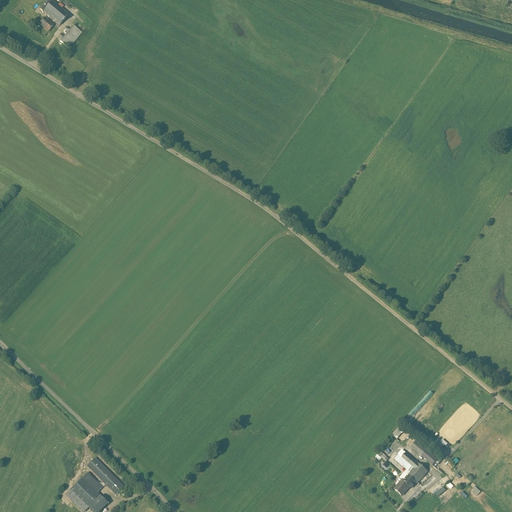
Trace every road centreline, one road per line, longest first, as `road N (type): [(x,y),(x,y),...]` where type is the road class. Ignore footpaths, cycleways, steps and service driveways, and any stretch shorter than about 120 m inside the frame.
road 1 (unclassified): [(0,46),(266,208),(511,406)]
road 2 (residential): [(173,511),(0,344)]
